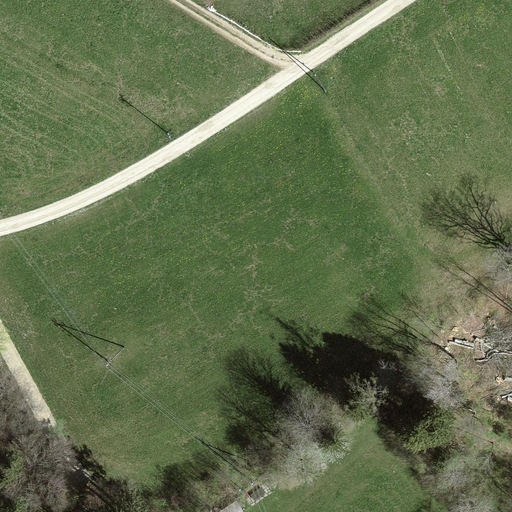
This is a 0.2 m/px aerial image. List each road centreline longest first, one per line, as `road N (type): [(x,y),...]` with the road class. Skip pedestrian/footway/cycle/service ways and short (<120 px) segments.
road 1 (track): [(0,228),(93,194),(173,150),(405,0)]
road 2 (track): [(0,333),(79,470)]
road 3 (track): [(304,66),(179,0)]
